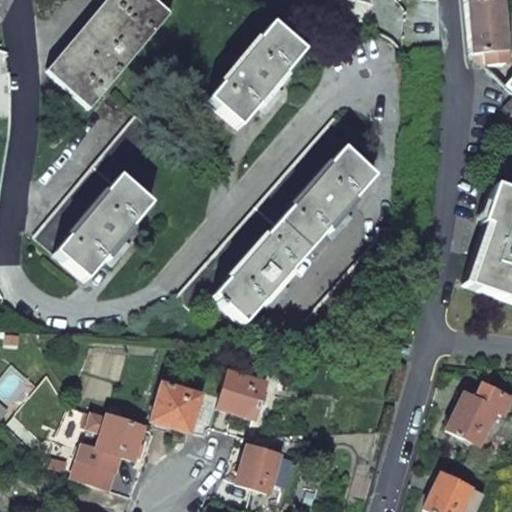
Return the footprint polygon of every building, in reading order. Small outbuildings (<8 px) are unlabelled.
[(112,0),(47,77),(87,111),(167,15),(149,0),(112,0)] [(462,0),(469,57),(471,57),(484,69),(501,67),(505,63),(498,0),(462,0)] [(205,103),(235,129),(253,108),(258,111),(284,80),(280,76),(299,53),(267,28),(205,103)] [(511,98),(500,112),(511,122),(511,98)] [(31,240),(51,256),(114,181),(116,182),(156,135),(134,117),(31,240)] [(174,300),(194,319),(210,301),(208,300),(339,153),(340,154),(353,138),(333,119),(174,300)] [(210,301),(239,327),(258,304),(262,309),(289,277),(286,274),(322,233),(326,236),(353,205),(349,202),(369,180),(340,154),(339,153),(208,300),(210,301)] [(51,256),(81,282),(100,261),(104,264),(130,234),(126,230),(146,207),(116,182),(114,181),(51,256)] [(480,244),(464,289),(511,304),(511,195),(491,189),(478,226),(485,229),(480,244)] [(289,338),(310,356),(388,269),(391,230),(376,230),(375,240),(289,338)] [(260,386),(223,375),(213,410),(251,421),(260,386)] [(196,397),(157,386),(147,423),(186,433),(196,397)] [(507,400),(478,386),(471,400),(460,395),(442,432),(475,448),(492,413),(500,417),(507,400)] [(99,432),(103,418),(89,413),(84,428),(99,432)] [(140,429),(103,418),(99,432),(94,447),(92,451),(122,459),(130,462),(131,456),(137,458),(140,447),(135,446),(140,429)] [(68,478),(110,492),(122,459),(92,451),(94,447),(81,443),(68,478)] [(276,458),(242,448),(232,485),(252,491),(265,495),(267,485),(276,458)] [(282,489),(290,462),(276,458),(267,485),(282,489)] [(437,476),(420,511),(423,511),(472,511),(480,497),(437,476)]
